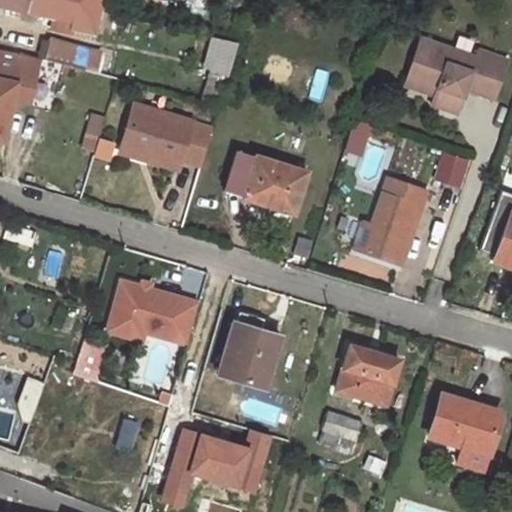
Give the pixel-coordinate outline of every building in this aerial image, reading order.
[(0,0),(0,5),(74,22),(74,26),(96,32),(103,0),(0,0)] [(92,50),(51,39),(46,57),(87,68),(92,50)] [(474,58),(420,39),(405,78),(435,90),(433,97),(430,104),(455,114),(464,91),(492,100),(505,65),(476,53),(474,58)] [(0,48),(0,139),(4,140),(16,83),(33,87),(39,56),(0,48)] [(507,60),(477,48),(476,53),(505,65),(507,60)] [(403,85),(433,97),(435,90),(405,78),(403,85)] [(149,158),(180,167),(182,159),(202,165),(213,127),(135,103),(123,142),(152,151),(149,158)] [(353,118),(343,150),(360,155),(369,124),(353,118)] [(109,160),(113,145),(93,140),(90,155),(109,160)] [(121,149),(149,158),(152,151),(123,142),(121,149)] [(309,168),(260,151),(246,193),(294,209),(309,168)] [(431,184),(461,189),(466,159),(435,154),(431,184)] [(426,189),(389,177),(372,226),(362,255),(399,267),(426,189)] [(511,214),(498,253),(511,258),(511,214)] [(362,255),(372,226),(363,223),(353,252),(362,255)] [(511,258),(498,253),(496,259),(511,265),(511,258)] [(111,320),(146,330),(187,342),(199,301),(151,287),(142,285),(123,279),(111,320)] [(142,285),(151,287),(153,282),(144,279),(142,285)] [(108,328),(125,333),(144,338),(146,330),(111,320),(108,328)] [(281,335),(236,323),(223,374),(269,386),(281,335)] [(399,359),(352,345),(339,389),(386,402),(399,359)] [(500,412),(443,394),(430,437),(463,446),(459,463),(484,470),(500,412)] [(364,419),(331,409),(325,429),(358,439),(364,419)] [(245,511),(252,490),(222,482),(213,509),(223,511),(245,511)]
